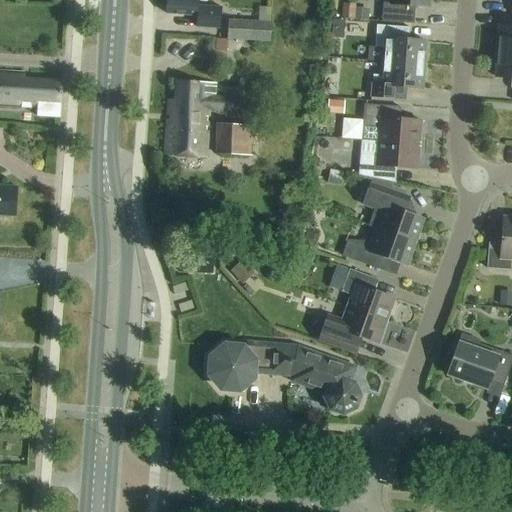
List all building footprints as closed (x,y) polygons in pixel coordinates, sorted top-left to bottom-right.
[(220,30),(221,9),(198,8),(198,0),(164,0),(166,2),(166,15),(197,17),(196,29),(220,30)] [(429,0),(389,0),(389,5),(383,4),(381,23),(414,26),(415,8),(429,9),(429,0)] [(342,5),(341,20),(354,20),(355,20),(355,9),(356,5),(342,5)] [(355,9),(355,20),(367,21),(368,10),(355,9)] [(332,35),(342,36),(343,21),(333,20),(332,35)] [(270,23),(228,21),(227,41),(269,43),(270,23)] [(369,61),(384,62),(384,63),(424,66),(426,43),(409,42),(410,29),(376,27),(375,49),(370,49),(369,61)] [(511,27),(499,27),(498,53),(511,53),(511,27)] [(511,53),(498,53),(496,79),(511,79),(511,53)] [(424,66),(384,63),(383,77),(373,76),(371,99),(405,101),(406,89),(423,90),(424,66)] [(37,116),(59,118),(62,83),(24,80),(24,73),(0,71),(0,106),(38,109),(37,116)] [(235,113),(236,100),(215,99),(215,85),(176,83),(175,102),(168,102),(167,116),(169,117),(169,122),(167,121),(165,157),(204,159),(207,111),(235,113)] [(327,102),(327,114),(343,115),(344,103),(327,102)] [(379,129),(378,143),(418,146),(420,122),(399,121),(400,109),(365,106),(363,128),(379,129)] [(255,126),(216,124),(215,155),(251,157),(251,144),(254,144),(255,126)] [(418,146),(378,143),(377,158),(361,157),(360,177),(395,184),(396,169),(417,171),(418,146)] [(329,171),(327,184),(340,187),(343,173),(329,171)] [(368,227),(377,230),(414,243),(422,220),(399,212),(405,197),(371,185),(365,201),(376,205),(368,227)] [(0,216),(15,217),(17,188),(0,186),(0,216)] [(511,260),(511,219),(503,219),(501,240),(489,239),(487,270),(510,271),(511,261),(511,260)] [(345,258),(351,260),(351,261),(379,271),(383,259),(405,267),(414,243),(377,230),(373,243),(358,242),(355,249),(349,247),(345,258)] [(308,235),(304,245),(314,248),(317,238),(308,235)] [(213,275),(213,258),(178,257),(177,273),(213,275)] [(242,260),(229,271),(242,285),(254,274),(242,260)] [(328,289),(341,293),(352,297),(347,309),(386,323),(394,300),(374,293),(378,282),(336,267),(328,289)] [(511,294),(501,293),(500,308),(511,309),(511,308),(511,294)] [(386,323),(347,309),(343,323),(328,317),(320,337),(354,349),(358,338),(378,345),(386,323)] [(503,388),(511,363),(511,356),(499,352),(497,358),(458,344),(447,376),(487,391),(490,383),(503,388)] [(355,409),(359,397),(353,385),(349,384),(353,370),(297,350),(248,346),(242,350),(225,348),(212,360),(211,377),(222,389),(239,390),(242,388),(241,386),(247,381),(248,382),(252,380),(252,372),(291,376),(311,383),(309,387),(327,394),(326,398),(331,410),(343,414),(355,409)]
